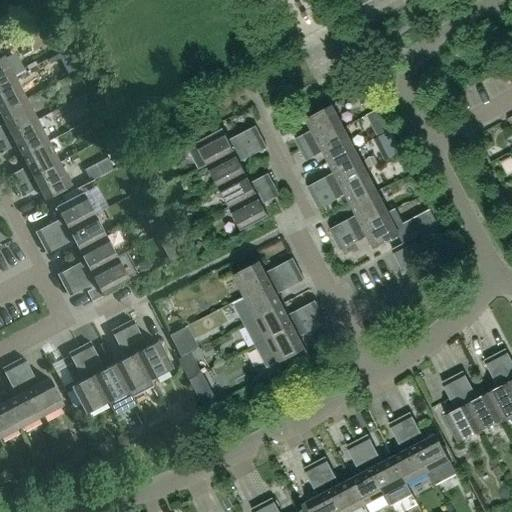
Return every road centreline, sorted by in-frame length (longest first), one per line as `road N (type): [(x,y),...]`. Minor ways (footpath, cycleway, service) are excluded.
road 1 (residential): [(85,511),(212,469),(374,374)]
road 2 (residential): [(342,315),(291,220),(297,196),(263,126)]
road 3 (residential): [(431,143),(405,98),(403,71),(415,54),(495,0)]
road 4 (residential): [(374,374),(401,361),(496,278)]
road 5 (residential): [(496,278),(431,143)]
